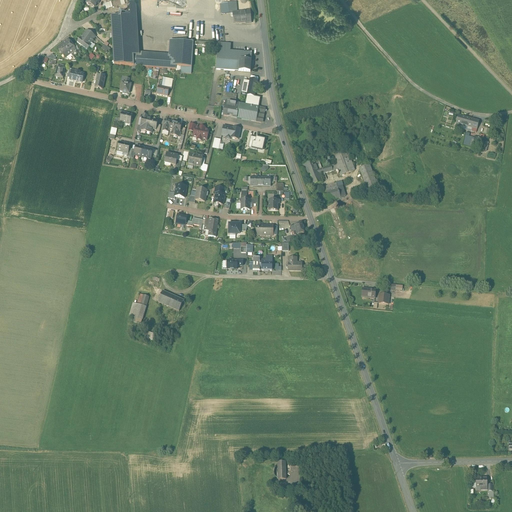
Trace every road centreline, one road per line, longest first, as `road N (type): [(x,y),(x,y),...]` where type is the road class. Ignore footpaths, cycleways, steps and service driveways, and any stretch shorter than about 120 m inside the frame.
road 1 (residential): [(280,128),(35,81),(26,66)]
road 2 (unclassified): [(341,0),(420,89),(472,113),(511,111)]
road 3 (tertiary): [(396,463),(331,278)]
road 4 (residential): [(166,205),(226,217),(310,218)]
road 5 (tertiary): [(280,128),(260,0)]
